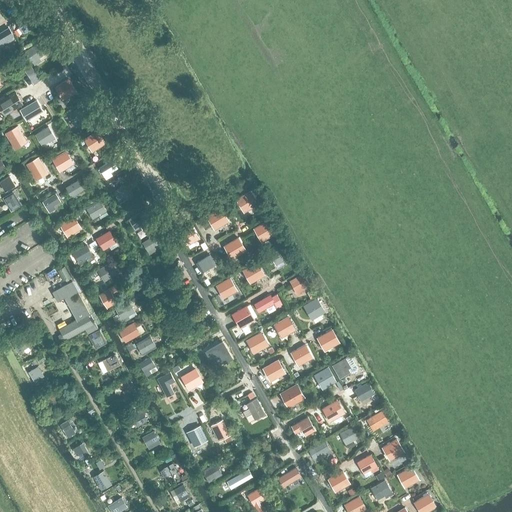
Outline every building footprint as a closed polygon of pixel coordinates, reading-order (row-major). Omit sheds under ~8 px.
[(29,12),(16,20),(22,29),(24,33),(37,24),(29,12)] [(0,30),(0,41),(1,44),(14,36),(8,26),(0,30)] [(20,28),(15,31),(18,36),(23,33),(20,28)] [(39,43),(26,51),(35,64),(41,60),(39,57),(46,53),(39,43)] [(30,63),(23,67),(34,84),(41,80),(30,63)] [(69,79),(56,86),(64,99),(77,91),(69,79)] [(17,107),(22,104),(15,92),(0,102),(0,106),(5,114),(17,107)] [(44,111),(38,99),(20,109),(27,120),(44,111)] [(81,106),(68,114),(76,127),(82,124),(81,121),(88,117),(81,106)] [(26,138),(18,126),(6,133),(15,148),(21,145),(19,143),(26,138)] [(36,134),(43,145),(55,137),(49,127),(36,134)] [(105,141),(99,130),(84,139),(92,152),(99,148),(97,145),(105,141)] [(72,161),(66,151),(52,159),(59,172),(66,168),(65,165),(72,161)] [(47,169),(39,157),(27,164),(36,179),(42,176),(40,174),(47,169)] [(117,168),(113,160),(100,167),(107,178),(113,175),(111,172),(117,168)] [(9,176),(0,181),(6,191),(15,186),(9,176)] [(80,180),(66,188),(74,201),(81,197),(79,194),(86,190),(80,180)] [(132,192),(127,184),(114,191),(121,202),(127,199),(125,196),(132,192)] [(250,191),(237,199),(243,209),(250,205),(252,207),(258,204),(250,191)] [(6,196),(4,197),(7,203),(9,201),(14,209),(21,205),(13,192),(6,196)] [(57,193),(43,201),(51,215),(58,211),(56,208),(63,204),(57,193)] [(93,218),(106,211),(100,201),(87,208),(93,218)] [(221,209),(208,216),(214,226),(221,222),(222,225),(228,222),(221,209)] [(130,218),(136,229),(149,221),(143,211),(130,218)] [(74,215),(61,223),(69,236),(75,232),(73,230),(80,225),(74,215)] [(268,220),(255,228),(261,238),(268,234),(269,237),(275,233),(268,220)] [(192,225),(181,232),(187,242),(193,239),(194,241),(199,238),(192,225)] [(116,241),(109,231),(97,239),(103,249),(116,241)] [(161,243),(156,235),(143,242),(150,253),(156,250),(154,247),(161,243)] [(238,238),(225,245),(231,255),(238,251),(239,254),(245,251),(238,238)] [(87,244),(74,252),(81,265),(88,261),(86,259),(93,254),(87,244)] [(291,260),(283,247),(270,255),(276,265),(283,261),(285,264),(291,260)] [(210,254),(197,262),(202,270),(208,266),(210,269),(216,265),(210,254)] [(105,280),(117,273),(111,262),(98,270),(105,280)] [(257,262),(244,270),(250,280),(256,276),(258,279),(264,275),(257,262)] [(309,284),(304,274),(291,281),(297,291),(309,284)] [(237,290),(230,277),(217,285),(223,295),(230,291),(231,294),(237,290)] [(73,281),(53,292),(58,302),(65,298),(76,320),(59,329),(66,340),(86,329),(88,334),(99,328),(73,281)] [(106,305),(119,298),(113,287),(100,295),(106,305)] [(313,289),(308,292),(311,298),(317,295),(313,289)] [(271,294),(255,304),(259,312),(275,303),(277,307),(282,304),(280,300),(277,294),(272,297),(271,294)] [(324,309),(318,299),(305,306),(312,316),(324,309)] [(118,309),(124,321),(131,318),(129,314),(135,311),(130,302),(118,309)] [(246,306),(233,314),(239,324),(246,320),(247,322),(253,319),(246,306)] [(288,316),(275,324),(281,334),(288,330),(289,333),(295,329),(288,316)] [(139,319),(133,323),(136,328),(142,324),(139,319)] [(126,341),(139,333),(136,328),(133,323),(120,330),(126,341)] [(100,329),(89,336),(96,349),(107,342),(100,329)] [(338,343),(331,330),(318,337),(324,347),(331,343),(332,346),(338,343)] [(261,332),(248,339),(254,350),(260,346),(262,348),(268,345),(261,332)] [(21,334),(12,339),(16,345),(18,344),(21,349),(28,346),(21,334)] [(143,354),(156,347),(150,336),(137,343),(143,354)] [(223,341),(207,350),(212,358),(218,355),(223,363),(232,358),(223,341)] [(305,344),(292,352),(298,362),(305,358),(306,361),(312,357),(305,344)] [(115,354),(102,361),(106,371),(120,364),(115,354)] [(357,367),(350,354),(336,362),(342,373),(349,369),(351,371),(357,367)] [(48,361),(45,356),(39,360),(42,365),(48,361)] [(139,365),(146,377),(152,374),(150,370),(156,367),(152,358),(139,365)] [(277,360),(264,367),(270,378),(277,374),(278,376),(284,373),(277,360)] [(38,365),(29,371),(35,381),(45,376),(38,365)] [(315,375),(321,384),(328,380),(329,383),(335,380),(328,367),(315,375)] [(196,369),(182,377),(189,389),(203,381),(196,369)] [(170,372),(158,378),(167,396),(174,393),(170,384),(172,383),(175,381),(170,372)] [(129,378),(119,384),(123,391),(131,387),(133,385),(129,378)] [(374,393),(368,383),(356,390),(361,400),(374,393)] [(305,397),(297,384),(281,393),(289,407),(305,397)] [(51,389),(42,394),(49,407),(54,404),(55,407),(59,404),(58,402),(59,401),(51,389)] [(76,394),(66,400),(69,405),(79,400),(76,394)] [(257,398),(247,404),(255,419),(265,414),(257,398)] [(336,400),(324,408),(329,418),(336,414),(338,417),(344,413),(336,400)] [(141,408),(132,413),(134,417),(138,425),(148,420),(141,408)] [(383,409),(367,419),(374,430),(390,420),(383,409)] [(223,419),(212,425),(220,440),(225,438),(231,435),(223,419)] [(304,419),(291,426),(296,434),(303,430),(304,433),(310,430),(304,419)] [(68,420),(61,424),(68,437),(75,433),(68,420)] [(200,426),(188,432),(195,446),(207,440),(200,426)] [(359,436),(354,426),(341,433),(346,443),(359,436)] [(154,430),(143,437),(148,446),(159,439),(154,430)] [(404,452),(396,439),(383,447),(389,457),(396,453),(398,456),(404,452)] [(331,451),(325,441),(309,450),(314,457),(324,451),(326,455),(331,451)] [(83,442),(73,448),(76,454),(78,453),(81,459),(90,454),(83,442)] [(379,468),(371,455),(358,463),(364,473),(371,469),(372,472),(379,468)] [(101,459),(96,463),(100,469),(105,466),(101,459)] [(222,474),(217,466),(222,463),(221,460),(203,471),(209,481),(222,474)] [(173,462),(163,468),(164,468),(168,475),(168,476),(171,474),(174,478),(179,475),(177,471),(178,470),(177,469),(178,468),(177,467),(176,465),(175,465),(173,462)] [(296,467),(279,478),(284,486),(301,476),(296,467)] [(411,467),(398,474),(404,484),(411,480),(413,483),(419,479),(411,467)] [(104,470),(94,476),(102,490),(112,484),(104,470)] [(349,484),(342,471),(329,478),(335,489),(342,485),(343,487),(349,484)] [(382,472),(376,475),(378,480),(385,477),(382,472)] [(219,483),(226,495),(232,492),(230,488),(236,485),(231,476),(219,483)] [(393,494),(385,480),(372,488),(378,499),(385,495),(386,498),(393,494)] [(184,483),(174,488),(181,502),(191,497),(184,483)] [(249,494),(259,511),(262,511),(265,510),(260,502),(266,498),(260,487),(249,494)] [(354,487),(348,490),(351,495),(357,492),(354,487)] [(435,507),(428,494),(415,502),(421,511),(428,508),(429,510),(435,507)] [(358,496),(346,503),(350,511),(354,511),(358,510),(359,511),(360,511),(366,509),(358,496)] [(110,505),(109,505),(113,511),(117,511),(125,507),(120,499),(110,505)]
